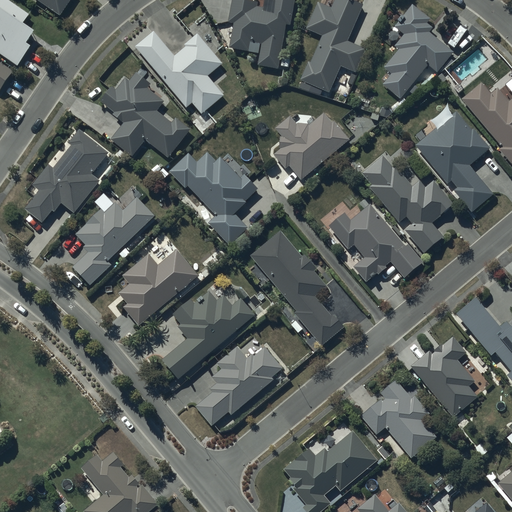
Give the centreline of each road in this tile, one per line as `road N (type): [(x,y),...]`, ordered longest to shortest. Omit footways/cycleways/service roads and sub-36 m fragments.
road 1 (residential): [(213,473),(511,227)]
road 2 (residential): [(0,250),(71,307),(213,473)]
road 3 (residential): [(196,486),(67,334),(0,278)]
road 4 (residential): [(0,160),(75,61),(137,0)]
